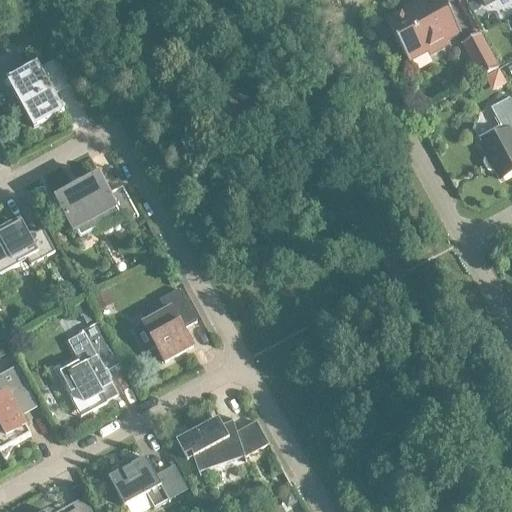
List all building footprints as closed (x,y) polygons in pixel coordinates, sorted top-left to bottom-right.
[(443,45),(462,35),(442,0),(425,0),(421,2),(419,0),(416,0),(420,6),(408,13),(404,5),(401,7),(404,12),(386,21),(409,64),(428,53),(430,57),(445,49),(443,45)] [(26,24),(32,36),(43,30),(37,18),(26,24)] [(497,71),(499,70),(480,35),(462,44),(481,80),(484,78),(497,71)] [(38,64),(7,81),(34,130),(64,113),(55,96),(71,87),(57,61),(41,70),(38,64)] [(497,71),(484,78),(490,88),(494,89),(504,83),(497,71)] [(511,175),(511,104),(509,100),(491,110),(501,128),(491,133),(490,137),(492,140),(482,146),(488,158),(485,160),(483,165),(487,172),(492,173),(495,171),(501,181),(511,175)] [(102,179),(101,177),(82,188),(82,189),(75,193),(75,192),(56,202),(57,204),(73,233),(75,232),(77,234),(80,236),(84,236),(87,234),(90,231),(90,227),(88,224),(116,209),(123,224),(136,216),(138,219),(139,218),(123,189),(110,196),(101,180),(102,179)] [(20,221),(11,226),(0,232),(0,277),(1,278),(20,268),(19,265),(28,260),(31,267),(55,254),(43,231),(30,238),(29,237),(31,236),(32,235),(32,233),(32,232),(32,230),(30,229),(29,228),(28,228),(26,228),(24,228),(20,221)] [(77,286),(64,293),(69,303),(83,296),(77,286)] [(144,327),(132,334),(145,357),(157,350),(165,365),(194,349),(184,332),(197,324),(179,291),(160,302),(166,314),(143,326),(144,327)] [(107,292),(94,299),(101,311),(114,304),(107,292)] [(87,303),(76,309),(82,320),(83,319),(93,314),(87,303)] [(93,314),(83,319),(87,326),(97,320),(93,314)] [(74,383),(71,387),(69,391),(70,396),(74,399),(78,401),(83,400),(91,414),(107,405),(106,403),(117,397),(104,373),(116,367),(95,329),(82,336),(83,338),(71,344),(84,369),(74,375),(73,374),(69,376),(72,382),(73,381),(74,383)] [(5,344),(0,346),(0,361),(11,356),(5,344)] [(34,401),(38,409),(16,369),(0,377),(0,454),(4,462),(5,461),(14,447),(31,438),(16,411),(34,401)] [(246,460),(269,447),(257,424),(237,435),(232,420),(231,420),(232,424),(223,428),(218,420),(176,443),(187,463),(188,463),(186,458),(192,454),(200,479),(202,479),(200,475),(244,460),(246,464),(247,464),(246,460)] [(157,479),(146,459),(131,467),(133,470),(125,474),(124,472),(109,480),(125,508),(147,496),(155,510),(168,503),(169,504),(170,503),(169,501),(186,492),(174,469),(172,470),(173,471),(159,478),(158,478),(157,479)] [(293,493),(283,499),(287,507),(291,508),(299,504),(293,493)] [(73,506),(76,511),(75,511),(91,511),(92,511),(85,499),(73,506)]
